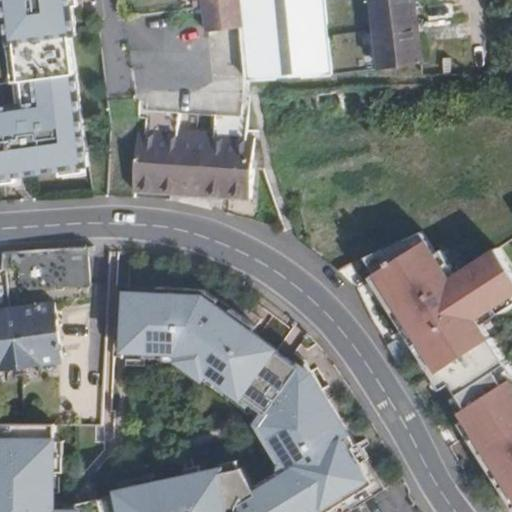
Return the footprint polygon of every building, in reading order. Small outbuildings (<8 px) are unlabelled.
[(2,0),(8,41),(14,41),(22,102),(0,104),(0,175),(87,164),(69,34),(75,33),(70,0),(2,0)] [(197,0),(202,33),(237,29),(244,79),(261,76),(331,71),(324,0),(197,0)] [(415,0),(372,0),(380,66),(423,59),(415,0)] [(357,85),(337,87),(341,110),(366,105),(358,85),(357,85)] [(337,87),(314,90),(318,107),(311,108),(313,114),(318,114),(341,110),(337,87)] [(314,90),(292,92),(293,110),(311,108),(318,107),(314,90)] [(292,92),(261,95),(265,115),(293,110),(292,92)] [(255,136),(135,127),(130,189),(251,198),(255,138),(255,136)] [(377,272),(443,369),(492,338),(482,318),(511,295),(511,262),(498,244),(454,274),(433,235),(377,272)] [(85,247),(16,251),(19,290),(89,284),(85,247)] [(155,294),(125,293),(123,357),(178,359),(213,384),(212,386),(236,403),(275,349),(250,332),(254,326),(203,289),(156,287),(155,294)] [(0,309),(0,367),(61,359),(54,302),(0,309)] [(287,358),(275,349),(236,403),(249,412),(287,358)] [(53,424),(0,423),(0,511),(325,511),(345,500),(366,487),(373,482),(360,462),(351,447),(355,444),(354,444),(302,359),(292,352),(287,358),(249,412),(260,420),(258,423),(280,460),(277,471),(253,486),(241,466),(222,471),(222,468),(123,490),(124,493),(65,508),(65,510),(54,510),(53,424)] [(511,382),(464,413),(511,485),(511,382)] [(351,447),(360,462),(366,457),(357,442),(354,444),(355,444),(351,447)] [(349,507),(370,494),(366,487),(345,500),(349,507)]
